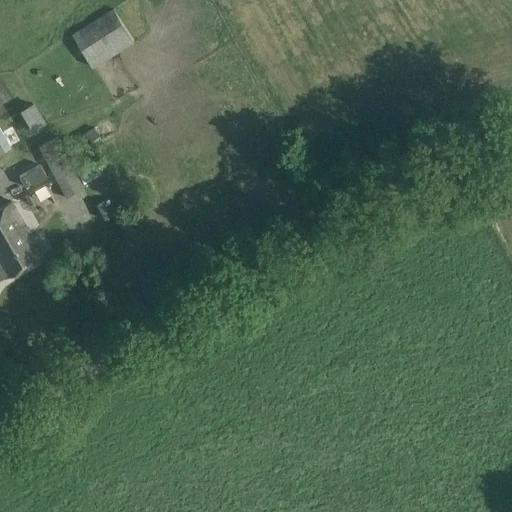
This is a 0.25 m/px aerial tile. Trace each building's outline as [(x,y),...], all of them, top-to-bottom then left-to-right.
[(93,67),(134,41),(113,8),(72,34),(93,67)] [(19,111),(32,132),(46,123),(33,102),(19,111)] [(78,159),(102,143),(93,128),(76,139),(82,149),(75,154),(78,159)] [(65,198),(83,189),(56,136),(38,146),(65,198)] [(24,187),(45,175),(40,165),(19,177),(24,187)] [(0,279),(3,278),(42,255),(11,202),(0,208),(0,279)] [(79,227),(89,220),(78,204),(68,211),(79,227)]
